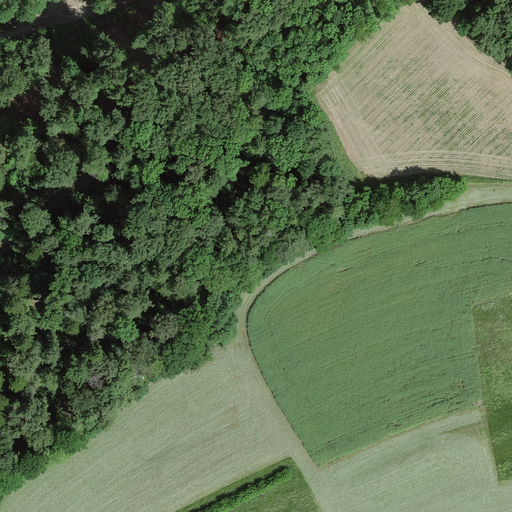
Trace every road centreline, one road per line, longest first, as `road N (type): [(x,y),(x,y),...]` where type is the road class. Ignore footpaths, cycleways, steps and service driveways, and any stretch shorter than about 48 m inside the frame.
road 1 (track): [(262,374),(242,325),(244,292),(281,263),(379,222),(511,199)]
road 2 (track): [(0,30),(52,30),(135,0)]
